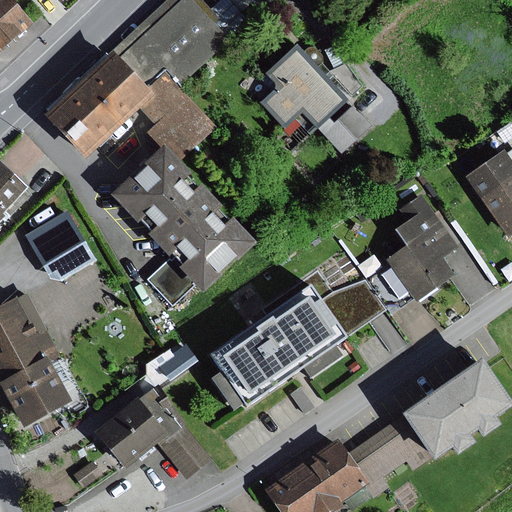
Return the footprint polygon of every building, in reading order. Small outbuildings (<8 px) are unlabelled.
[(0,0),(0,52),(34,24),(13,0),(0,0)] [(202,0),(167,0),(114,50),(148,86),(164,72),(179,88),(230,40),(215,23),(220,18),(202,0)] [(350,100),(298,44),(266,73),(274,82),(275,86),(274,90),(261,102),(285,128),(303,112),(342,154),(372,126),(353,106),(335,123),(330,118),(350,100)] [(344,64),(335,45),(325,50),(335,69),(332,71),(348,96),(363,86),(347,62),(344,64)] [(114,50),(45,114),(87,159),(141,109),(156,94),(148,86),(114,50)] [(200,150),(220,130),(179,88),(164,72),(148,86),(156,94),(141,109),(160,128),(149,138),(159,151),(165,145),(169,149),(187,136),(200,150)] [(159,151),(112,195),(171,258),(147,281),(172,308),(196,285),(203,293),(257,242),(169,149),(165,145),(159,151)] [(505,150),(467,177),(510,237),(511,235),(511,149),(507,153),(505,150)] [(0,223),(6,217),(4,214),(29,188),(0,160),(0,223)] [(355,214),(362,224),(396,203),(389,193),(355,214)] [(459,248),(422,194),(398,210),(407,222),(396,230),(407,246),(387,259),(390,264),(367,279),(368,280),(388,310),(392,315),(415,299),(417,303),(456,276),(444,258),(459,248)] [(68,211),(25,236),(51,279),(62,281),(97,261),(68,211)] [(313,283),(212,353),(248,407),(388,310),(368,280),(321,296),(313,283)] [(17,298),(0,307),(0,379),(1,381),(0,381),(0,384),(24,429),(74,402),(50,358),(60,353),(28,294),(18,299),(17,298)] [(187,345),(158,364),(170,381),(198,362),(187,345)] [(511,398),(483,357),(402,413),(404,415),(433,458),(435,460),(453,448),(459,456),(478,443),(472,435),(480,429),(485,437),(503,424),(498,417),(511,407),(511,398)] [(138,397),(95,433),(126,470),(158,443),(162,448),(187,429),(189,428),(159,385),(140,399),(138,397)] [(314,408),(300,388),(290,395),(304,415),(314,408)] [(433,458),(404,415),(349,454),(369,483),(366,486),(374,499),(390,489),(383,478),(407,462),(413,472),(433,458)] [(212,460),(187,429),(162,448),(187,481),(212,460)] [(338,439),(264,490),(279,511),(338,511),(345,508),(341,503),(366,486),(369,483),(349,454),(338,439)] [(103,475),(92,461),(73,475),(83,489),(103,475)]
